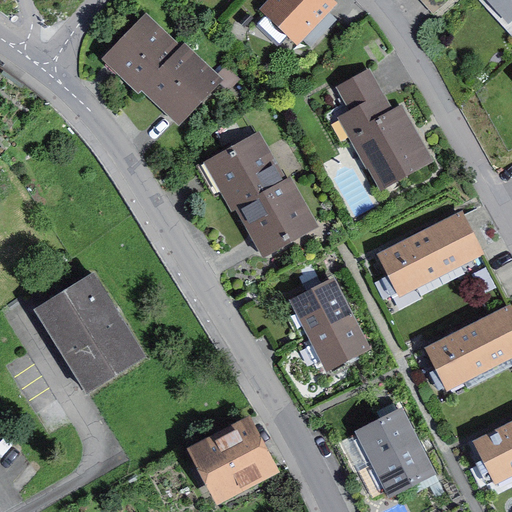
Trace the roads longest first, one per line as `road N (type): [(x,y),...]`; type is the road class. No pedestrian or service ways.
road 1 (residential): [(337,511),(291,421),(136,173),(99,120),(46,71)]
road 2 (residential): [(511,229),(415,55),(373,0)]
